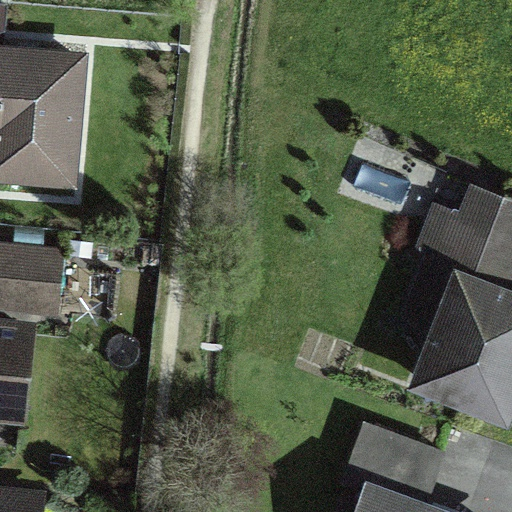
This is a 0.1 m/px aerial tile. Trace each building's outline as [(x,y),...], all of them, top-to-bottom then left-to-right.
[(0,174),(66,180),(75,60),(0,53),(0,174)] [(0,307),(51,313),(58,253),(0,246),(0,307)] [(511,412),(511,301),(459,280),(414,392),(506,428),(511,412)] [(20,330),(0,327),(0,415),(11,416),(20,330)] [(433,511),(365,490),(357,511),(433,511)] [(29,511),(31,499),(0,495),(0,511),(29,511)]
